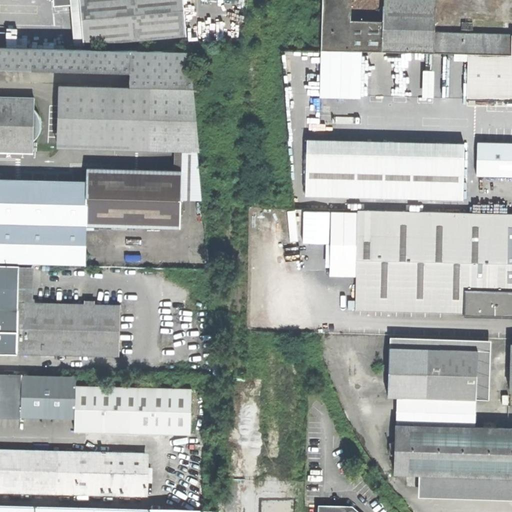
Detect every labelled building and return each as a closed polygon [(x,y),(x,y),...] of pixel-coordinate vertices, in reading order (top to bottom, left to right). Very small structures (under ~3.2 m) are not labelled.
[(83,45),(186,37),(183,0),(56,0),(57,7),(80,5),(83,45)] [(511,55),(511,34),(435,33),(435,8),(383,7),(382,23),(346,22),(346,0),(321,0),(320,53),(471,55),(511,55)] [(383,0),(383,7),(435,8),(436,0),(383,0)] [(8,47),(52,48),(52,29),(9,28),(8,47)] [(129,85),(182,87),(179,51),(52,48),(8,47),(5,46),(0,46),(0,66),(130,69),(129,85)] [(511,98),(511,55),(471,55),(471,98),(511,98)] [(129,85),(59,84),(58,145),(199,148),(194,87),(182,87),(129,85)] [(33,98),(0,97),(0,155),(31,156),(31,146),(32,108),(33,98)] [(462,145),(308,139),(306,196),(460,199),(462,145)] [(475,175),(511,175),(511,142),(476,142),(475,175)] [(181,169),(82,166),(82,180),(0,178),(0,261),(85,263),(85,224),(179,227),(181,169)] [(340,229),(354,241),(355,211),(340,210),(340,229)] [(462,312),(511,312),(511,213),(355,211),(354,241),(353,308),(462,310),(462,312)] [(18,266),(18,264),(0,263),(0,352),(118,355),(120,303),(17,302),(17,291),(16,291),(17,266),(18,266)] [(396,396),(475,396),(475,349),(351,347),(351,396),(396,396)] [(77,377),(0,374),(0,416),(75,418),(75,433),(190,436),(191,391),(77,388),(77,377)] [(396,396),(395,425),(474,427),(475,396),(396,396)] [(419,487),(456,488),(456,475),(511,476),(511,427),(474,427),(395,425),(395,444),(388,444),(388,456),(395,456),(394,474),(406,474),(406,487),(419,487)] [(133,452),(111,451),(111,455),(0,452),(0,493),(144,497),(145,456),(133,456),(133,452)] [(511,499),(511,476),(456,475),(456,488),(419,487),(419,497),(511,499)]
